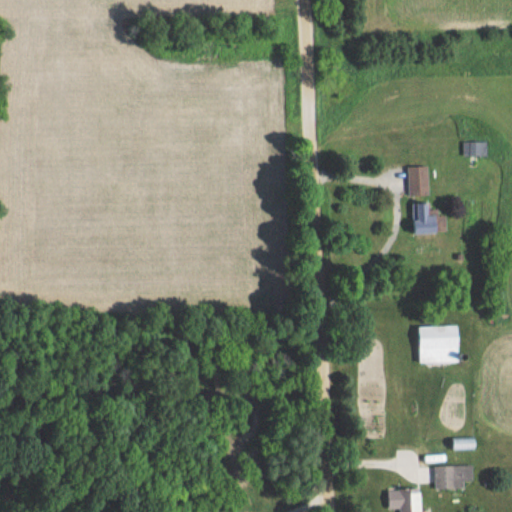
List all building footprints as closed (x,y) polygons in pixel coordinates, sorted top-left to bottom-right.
[(484,155),(484,142),(470,142),(470,155),(484,155)] [(409,195),(429,195),(429,166),(409,166),(409,195)] [(418,232),(446,232),(446,204),(418,204),(418,232)] [(459,363),(459,326),(419,326),(419,363),(459,363)] [(452,437),(452,449),(476,449),(476,437),(452,437)] [(464,489),(464,481),(473,481),(473,465),(434,465),(434,489),(464,489)] [(402,511),(401,511),(422,511),(423,490),(389,490),(389,511),(402,511)]
